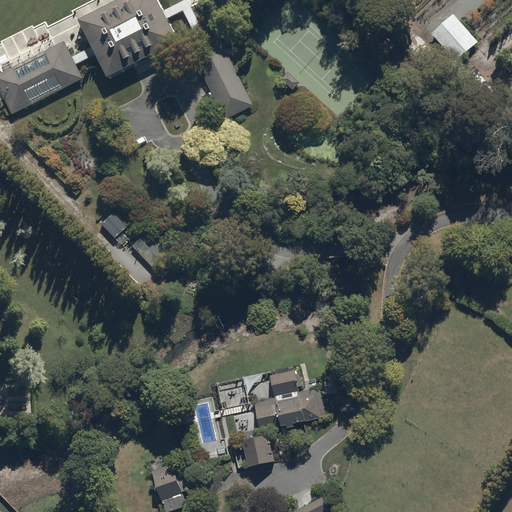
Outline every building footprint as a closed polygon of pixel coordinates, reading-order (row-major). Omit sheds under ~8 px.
[(157,0),(137,0),(82,28),(111,85),(182,50),(168,21),(184,13),(203,50),(193,55),(227,122),(254,108),(221,42),(211,47),(188,2),(165,13),(157,0)] [(479,45),(454,18),(432,38),(457,65),(479,45)] [(84,82),(65,45),(0,77),(0,88),(14,117),(84,82)] [(148,235),(134,249),(154,270),(169,256),(148,235)] [(271,380),(275,401),(256,405),(263,435),(287,430),(288,432),(294,431),(294,429),(306,426),(306,425),(326,420),(319,391),(299,395),(298,387),(302,386),(300,376),(295,377),(295,375),(271,380)] [(241,434),(249,472),(275,466),(269,437),(261,438),(259,430),(241,434)] [(180,464),(150,475),(160,505),(162,504),(164,511),(175,511),(187,508),(182,495),(190,492),(180,464)] [(328,511),(322,500),(299,511),(328,511)]
